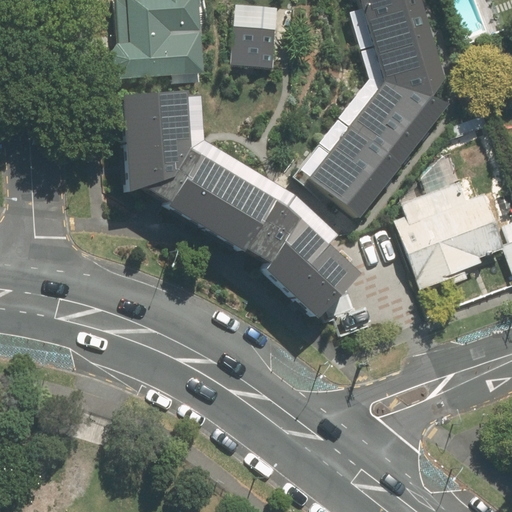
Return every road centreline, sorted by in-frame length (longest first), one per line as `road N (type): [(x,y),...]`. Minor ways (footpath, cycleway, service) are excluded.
road 1 (residential): [(37,302),(17,0)]
road 2 (secondary): [(298,430),(177,352),(37,302)]
road 3 (residential): [(298,430),(406,376),(470,371)]
road 4 (residential): [(470,371),(443,402),(399,425),(350,469)]
